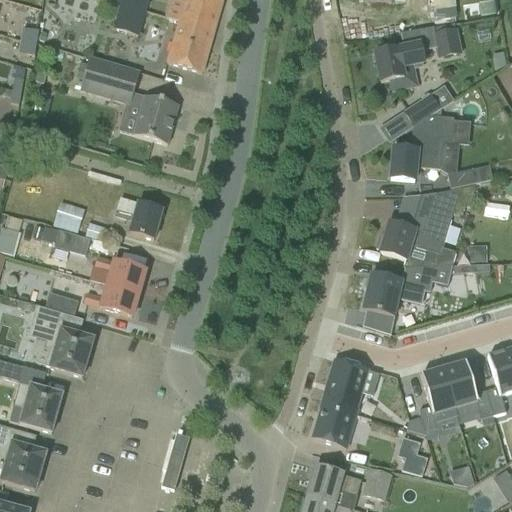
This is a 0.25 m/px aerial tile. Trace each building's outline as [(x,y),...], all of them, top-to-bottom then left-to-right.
[(111,0),(110,4),(144,14),(147,0),(111,0)] [(165,20),(213,35),(222,0),(184,0),(183,6),(170,2),(165,20)] [(363,0),(363,6),(369,6),(369,13),(389,13),(390,5),(409,6),(408,0),(363,0)] [(493,5),(476,7),(478,19),(494,17),(493,5)] [(120,7),(113,32),(136,39),(144,14),(120,7)] [(201,77),(213,35),(165,20),(165,21),(178,25),(166,67),(201,77)] [(393,53),(373,57),(379,86),(389,84),(391,95),(411,90),(415,90),(411,69),(422,67),(421,58),(420,55),(434,52),(435,55),(436,63),(461,58),(456,33),(434,38),(432,31),(399,38),(402,52),(393,53)] [(20,44),(36,46),(38,35),(22,32),(20,44)] [(34,59),(36,46),(20,44),(18,57),(34,59)] [(502,55),(491,57),(492,62),(494,62),(495,73),(504,68),(502,55)] [(90,60),(80,95),(126,109),(141,114),(133,139),(166,149),(177,110),(144,100),(144,101),(134,98),(140,76),(90,60)] [(24,83),(13,82),(11,94),(22,95),(24,83)] [(10,106),(19,107),(21,107),(22,95),(11,94),(10,106)] [(430,98),(403,116),(412,131),(428,121),(440,113),(430,98)] [(38,99),(31,121),(43,125),(50,103),(38,99)] [(392,153),(389,183),(413,185),(414,172),(438,174),(441,146),(449,147),(451,125),(451,123),(449,123),(428,121),(412,131),(411,132),(409,154),(392,153)] [(474,173),(446,179),(449,193),(476,187),(490,184),(487,170),(474,173)] [(379,241),(375,253),(379,254),(379,256),(405,264),(403,271),(405,271),(425,270),(425,271),(451,270),(454,256),(441,252),(447,233),(452,216),(455,204),(459,193),(434,198),(422,237),(414,235),(406,232),(387,227),(383,242),(379,241)] [(119,202),(116,212),(114,221),(131,226),(128,237),(134,239),(153,244),(153,243),(152,243),(160,215),(161,215),(161,214),(119,202)] [(60,206),(52,230),(68,235),(75,237),(83,213),(60,206)] [(88,228),(84,240),(91,242),(103,245),(107,233),(88,228)] [(35,230),(32,241),(41,244),(44,233),(35,230)] [(68,235),(52,230),(51,233),(45,231),(44,233),(41,244),(55,249),(54,251),(85,261),(91,242),(84,240),(68,235)] [(2,233),(0,240),(0,257),(11,260),(17,237),(4,234),(2,233)] [(485,251),(468,251),(469,266),(485,266),(485,251)] [(109,290),(137,298),(144,275),(98,262),(95,273),(112,278),(109,290)] [(405,271),(401,286),(369,279),(362,314),(395,322),(400,302),(420,306),(423,295),(429,296),(431,287),(447,290),(451,270),(425,271),(425,270),(405,271)] [(359,275),(348,309),(359,312),(369,278),(359,275)] [(130,321),(137,298),(109,290),(105,302),(88,297),(85,308),(130,321)] [(18,305),(16,311),(33,316),(35,310),(18,305)] [(81,382),(92,343),(69,337),(73,321),(35,310),(33,316),(26,340),(45,346),(43,351),(48,353),(43,369),(49,371),(48,372),(81,382)] [(495,393),(484,396),(491,421),(504,417),(499,400),(511,396),(511,366),(509,355),(500,357),(499,355),(487,358),(488,360),(487,361),(487,360),(486,361),(495,393)] [(20,371),(19,370),(0,364),(0,381),(16,386),(20,371)] [(333,364),(321,403),(356,414),(356,413),(355,413),(360,398),(371,401),(378,379),(366,375),(367,374),(333,364)] [(463,367),(442,374),(453,413),(454,413),(474,407),(476,407),(480,421),(481,424),(491,421),(484,396),(473,399),(464,367),(463,367)] [(428,412),(417,415),(419,422),(424,437),(436,433),(434,427),(456,421),(454,413),(453,413),(442,374),(420,380),(419,380),(428,412)] [(58,411),(61,399),(19,387),(12,410),(23,413),(19,429),(50,437),(56,417),(54,417),(56,411),(58,411)] [(320,413),(311,443),(344,453),(356,414),(321,403),(319,413),(320,413)] [(407,425),(405,434),(424,440),(425,440),(424,437),(419,422),(407,425)] [(34,495),(45,457),(24,451),(28,438),(9,432),(0,429),(0,462),(5,464),(0,482),(0,485),(15,490),(34,495)] [(401,442),(395,461),(404,463),(400,475),(420,481),(425,464),(414,460),(418,448),(401,442)] [(307,500),(332,508),(345,511),(351,511),(354,500),(357,492),(359,484),(334,477),(315,471),(307,500)] [(468,474),(449,479),(452,488),(466,491),(472,487),(468,474)] [(506,474),(493,482),(497,488),(509,480),(506,474)] [(391,480),(369,475),(362,501),(384,507),(386,500),(391,480)] [(345,511),(332,508),(307,500),(303,511),(345,511)]
